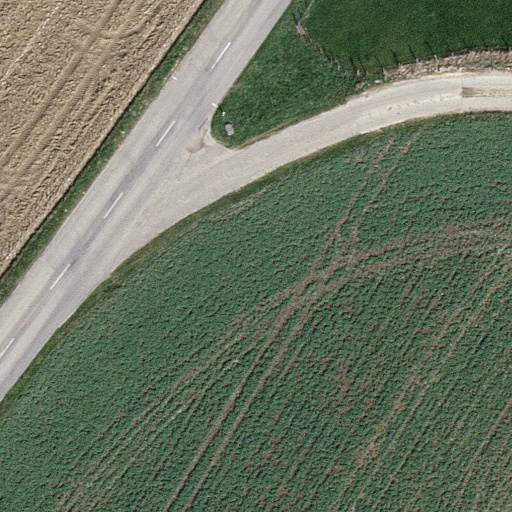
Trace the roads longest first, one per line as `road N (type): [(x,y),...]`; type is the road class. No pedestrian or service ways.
road 1 (tertiary): [(0,355),(138,174),(255,0)]
road 2 (track): [(511,99),(478,94),(377,114),(208,184),(138,174)]
